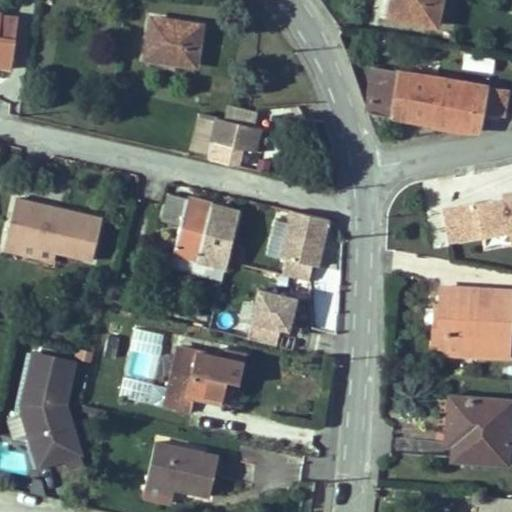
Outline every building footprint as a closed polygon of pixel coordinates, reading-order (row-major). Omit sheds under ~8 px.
[(440,0),(395,0),(393,16),(436,25),(440,0)] [(0,66),(12,69),(19,19),(2,16),(2,12),(0,12),(0,66)] [(196,65),(201,25),(152,17),(146,58),(196,65)] [(392,55),(395,42),(377,39),(374,52),(392,55)] [(366,111),(456,129),(456,127),(481,130),(484,112),(504,115),(508,91),(489,88),(489,87),(373,68),(366,111)] [(261,151),(266,129),(254,126),(257,112),(228,105),(225,119),(218,118),(212,139),(261,151)] [(212,139),(218,118),(199,113),(190,149),(209,153),(212,139)] [(91,254),(99,211),(11,192),(1,243),(17,247),(20,238),(53,246),(91,254)] [(509,230),(511,229),(511,196),(442,209),(448,241),(509,230)] [(181,232),(174,263),(223,273),(226,261),(236,219),(166,202),(160,227),(181,232)] [(340,287),(343,243),(236,219),(226,261),(340,287)] [(53,246),(20,238),(17,247),(51,256),(53,246)] [(239,334),(282,346),(297,289),(258,278),(253,300),(248,299),(239,334)] [(508,358),(511,291),(441,287),(441,304),(440,324),(435,323),(433,346),(445,346),(445,354),(461,355),(461,347),(473,348),(473,356),(508,358)] [(195,409),(199,395),(201,385),(242,396),(250,359),(230,353),(182,342),(168,402),(195,409)] [(232,343),(230,353),(250,359),(252,348),(232,343)] [(26,350),(15,406),(35,467),(75,453),(59,408),(71,361),(26,350)] [(121,391),(160,402),(165,385),(126,375),(121,391)] [(242,396),(201,385),(199,395),(240,407),(242,396)] [(453,443),(457,396),(450,396),(447,442),(453,443)] [(507,463),(511,401),(511,400),(457,396),(453,443),(452,459),(507,463)] [(151,475),(176,482),(213,491),(222,453),(161,436),(151,475)] [(174,492),(176,482),(151,475),(148,486),(174,492)] [(499,511),(501,498),(485,496),(484,511),(499,511)] [(466,508),(467,499),(455,498),(454,507),(466,508)] [(511,511),(511,498),(501,498),(499,511),(511,511)]
